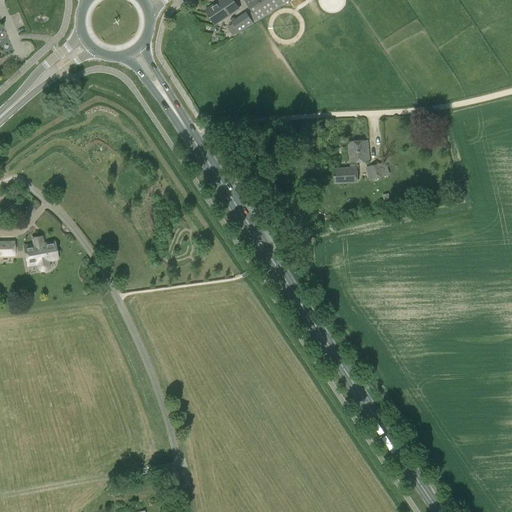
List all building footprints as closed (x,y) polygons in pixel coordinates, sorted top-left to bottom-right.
[(221,0),(206,10),(215,25),(239,9),(233,0),(221,0)] [(244,0),(252,12),(258,21),(290,0),(244,0)] [(246,12),(231,21),(233,23),(238,32),(240,34),(254,24),(248,15),(246,12)] [(350,168),(349,169),(334,170),(335,182),(358,181),(357,169),(358,169),(357,162),(369,161),(368,141),(349,142),(350,162),(351,162),(350,168)] [(369,180),(386,176),(382,161),(365,165),(369,180)] [(41,237),(33,239),(34,245),(25,246),(28,265),(37,263),(38,267),(40,269),(42,271),(46,270),(48,268),(48,267),(48,260),(57,259),(54,243),(43,245),(41,237)] [(0,257),(15,257),(14,241),(0,241),(0,257)]
